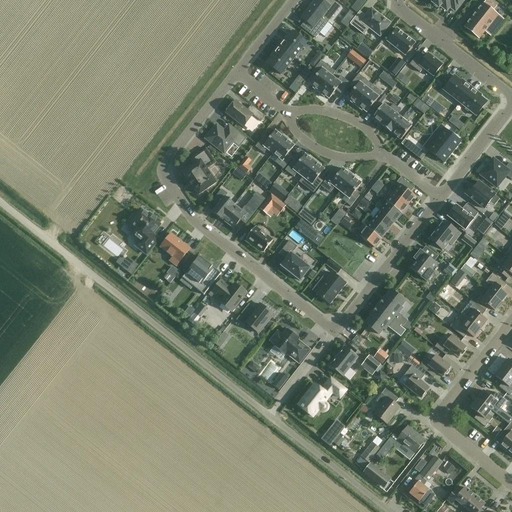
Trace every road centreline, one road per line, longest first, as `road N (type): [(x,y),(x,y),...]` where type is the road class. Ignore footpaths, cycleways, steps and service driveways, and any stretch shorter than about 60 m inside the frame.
road 1 (residential): [(335,330),(199,226),(162,173),(236,72)]
road 2 (unclassified): [(269,416),(0,201)]
road 3 (residential): [(398,0),(506,91),(509,103),(440,196)]
road 4 (residential): [(511,486),(439,422),(511,323)]
road 5 (residential): [(440,196),(335,330)]
road 6 (unclassified): [(386,511),(269,416)]
